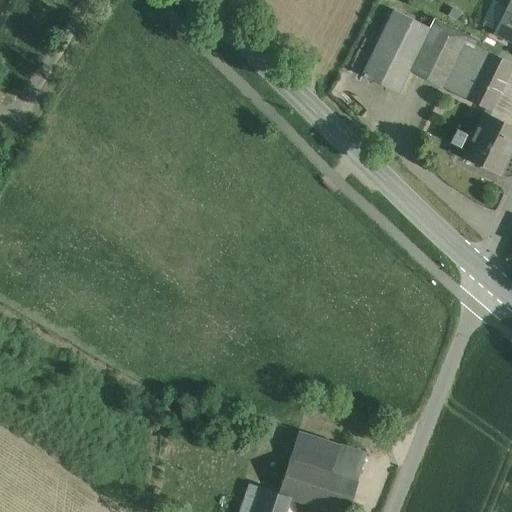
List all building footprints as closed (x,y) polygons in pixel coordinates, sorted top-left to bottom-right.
[(511,2),(497,34),(511,41),(511,2)] [(429,28),(395,10),(362,75),(398,93),(424,41),(430,28),(429,28)] [(470,36),(434,19),(429,28),(430,28),(424,41),(458,58),(466,41),(467,41),(470,36)] [(511,55),(483,41),(482,43),(470,36),(467,41),(488,52),(511,63),(511,55)] [(458,58),(424,41),(409,71),(443,87),(458,58)] [(458,58),(443,87),(465,98),(488,52),(467,41),(466,41),(458,58)] [(511,70),(511,63),(488,52),(465,98),(492,111),(511,70)] [(511,149),(511,126),(484,113),(463,156),(500,174),(511,149)] [(340,445),(299,432),(291,458),(332,471),(340,445)] [(366,454),(340,445),(332,471),(358,480),(366,454)] [(332,471),(291,458),(286,472),(279,494),(291,498),(333,511),(347,511),(358,480),(332,471)] [(248,484),(239,511),(256,511),(264,489),(248,484)] [(286,511),(291,498),(279,494),(264,489),(256,511),(286,511)]
